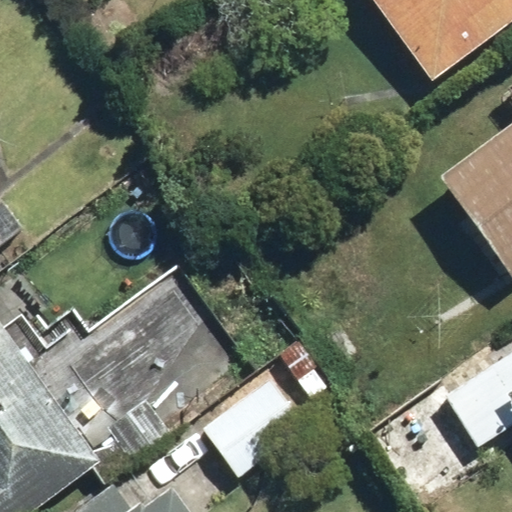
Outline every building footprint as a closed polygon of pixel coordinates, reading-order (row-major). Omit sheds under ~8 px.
[(511,0),(363,0),(431,87),(511,24),(511,0)] [(511,86),(499,97),(511,112),(511,123),(431,191),(511,287),(511,286),(511,86)] [(80,448),(111,423),(19,309),(0,324),(0,511),(42,511),(97,469),(80,448)] [(511,352),(436,400),(474,459),(511,435),(511,352)] [(310,431),(268,381),(201,438),(243,488),(310,431)] [(180,511),(166,493),(142,511),(130,511),(108,484),(72,511),(180,511)]
